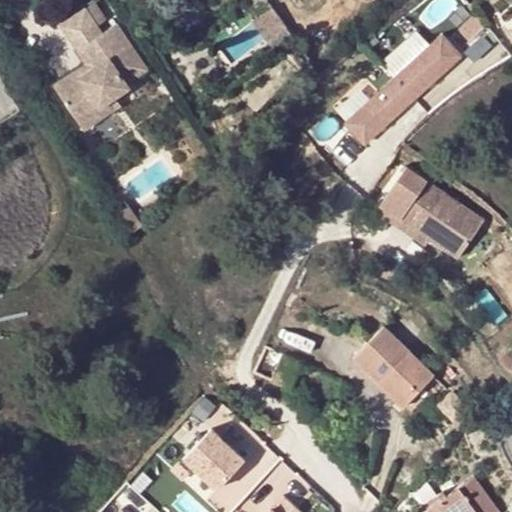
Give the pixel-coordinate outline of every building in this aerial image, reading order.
[(267,43),(287,28),(272,7),(251,22),(267,43)] [(81,14),(128,85),(147,73),(116,27),(102,37),(85,12),(81,14)] [(60,28),(77,54),(84,49),(97,70),(82,80),(78,74),(54,90),(84,134),(106,118),(101,110),(115,101),(131,90),(128,85),(81,14),(60,28)] [(472,14),(457,28),(466,39),(482,25),(472,14)] [(396,74),(431,41),(420,29),(385,62),(396,74)] [(440,32),(345,122),(364,142),(459,53),(440,32)] [(84,49),(77,54),(87,68),(78,74),(82,80),(97,70),(84,49)] [(121,109),(115,101),(101,110),(106,118),(121,109)] [(483,219),(405,166),(380,204),(400,218),(429,238),(458,258),(483,219)] [(131,233),(142,227),(126,202),(116,208),(131,233)] [(429,238),(400,218),(396,224),(425,244),(429,238)] [(434,375),(384,326),(355,356),(405,405),(434,375)] [(302,362),(266,345),(252,372),(290,389),(302,362)] [(250,458),(264,442),(228,409),(214,425),(250,458)] [(220,492),(250,462),(216,428),(186,458),(220,492)] [(475,476),(430,508),(432,511),(501,511),(502,511),(475,476)] [(304,511),(286,493),(267,511),(304,511)]
